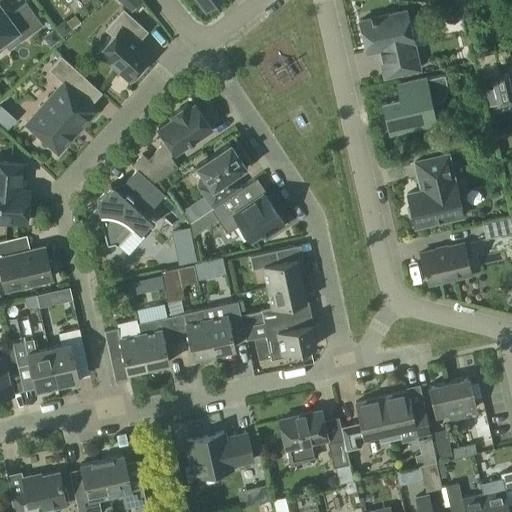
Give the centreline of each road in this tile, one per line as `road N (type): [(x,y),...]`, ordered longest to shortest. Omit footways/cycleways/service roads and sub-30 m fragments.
road 1 (residential): [(109,412),(60,192),(197,47)]
road 2 (residential): [(345,367),(317,218),(197,47)]
road 3 (residential): [(394,301),(321,0)]
road 4 (residential): [(109,412),(345,367)]
road 5 (residential): [(511,338),(394,301)]
